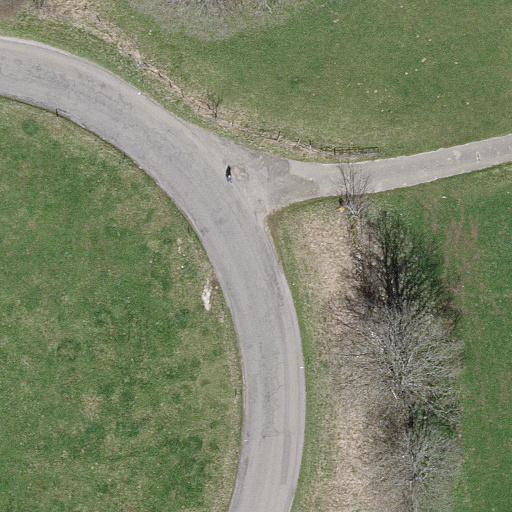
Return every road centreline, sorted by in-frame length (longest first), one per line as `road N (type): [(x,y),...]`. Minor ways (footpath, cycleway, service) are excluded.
road 1 (unclassified): [(259,511),(269,473),(274,359),(262,305),(221,213),(191,174),(113,111),(68,87),(0,67)]
road 2 (track): [(191,174),(332,180),(511,149)]
